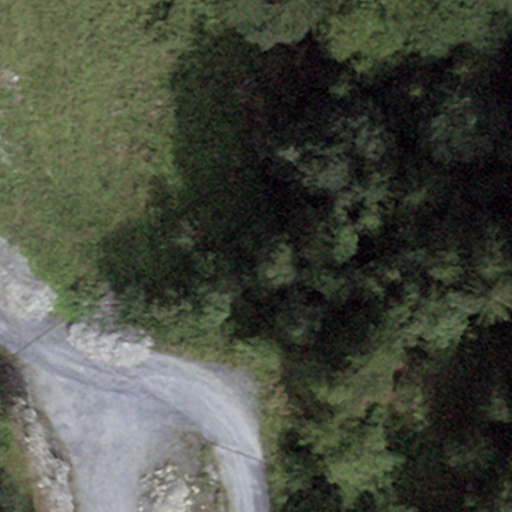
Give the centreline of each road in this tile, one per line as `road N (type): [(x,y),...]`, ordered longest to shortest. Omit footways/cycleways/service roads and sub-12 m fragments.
road 1 (track): [(125,371),(203,396),(240,455),(251,511)]
road 2 (track): [(125,371),(115,412),(120,511)]
road 3 (track): [(125,371),(0,327)]
